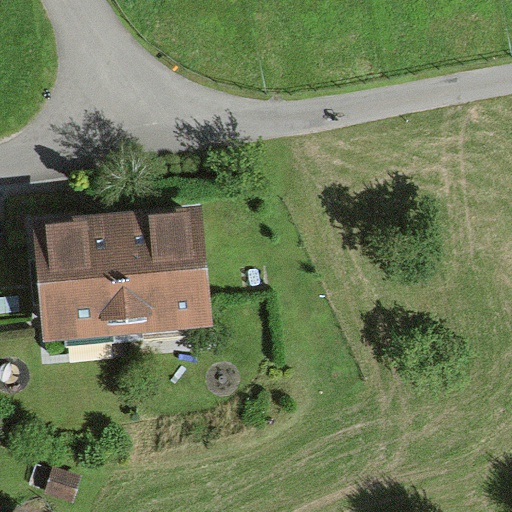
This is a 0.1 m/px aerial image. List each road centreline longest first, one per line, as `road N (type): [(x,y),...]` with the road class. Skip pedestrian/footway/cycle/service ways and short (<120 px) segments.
road 1 (unclassified): [(154,140),(511,87)]
road 2 (residential): [(67,0),(154,140)]
road 3 (residential): [(154,140),(0,172)]
